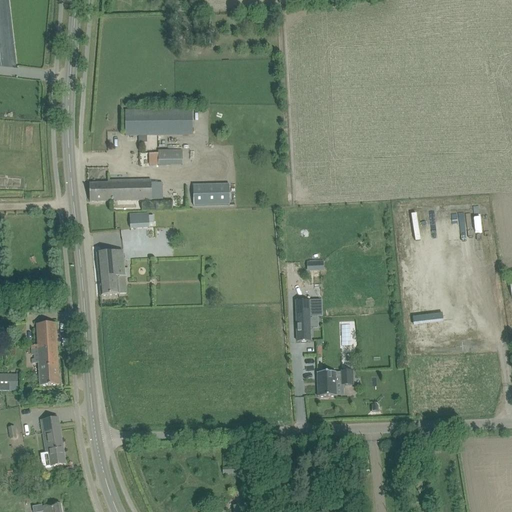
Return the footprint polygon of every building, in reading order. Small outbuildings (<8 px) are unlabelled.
[(193,110),(135,111),(125,111),(125,136),(193,135),(193,110)] [(181,150),(147,151),(147,166),(181,165),(181,150)] [(163,183),(151,184),(151,181),(108,182),(109,184),(90,184),(90,202),(152,201),(152,200),(163,199),(163,183)] [(229,184),(193,185),(194,206),(230,205),(229,184)] [(147,213),(128,214),(128,228),(148,228),(147,213)] [(123,251),(107,253),(97,254),(101,296),(119,295),(119,294),(127,293),(125,276),(130,276),(129,268),(124,268),(123,251)] [(322,260),(305,261),(305,271),(322,270),(322,260)] [(297,342),(310,341),(310,327),(318,327),(318,317),(309,317),(309,301),(296,301),(297,342)] [(56,323),(46,324),(37,324),(38,346),(32,346),(32,355),(34,355),(34,359),(32,359),(33,364),(39,363),(40,386),(59,385),(56,323)] [(317,373),(318,397),(336,397),(336,384),(342,384),(342,386),(353,385),(353,371),(341,371),(341,372),(317,373)] [(17,375),(0,374),(0,391),(17,392),(17,375)] [(58,418),(48,419),(41,420),(46,454),(49,453),(51,467),(66,465),(58,418)] [(17,439),(15,427),(8,428),(10,440),(17,439)] [(42,471),(35,472),(36,479),(43,478),(42,471)]
